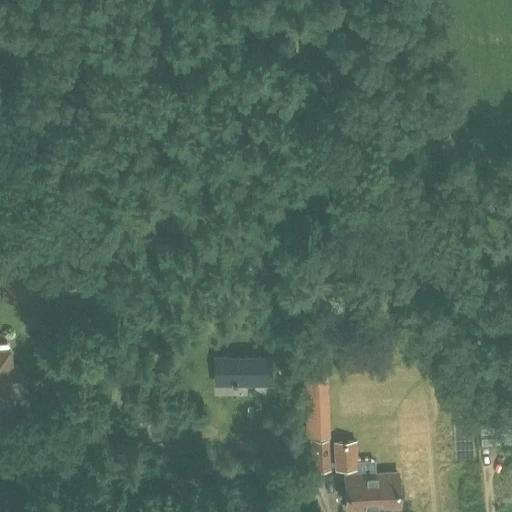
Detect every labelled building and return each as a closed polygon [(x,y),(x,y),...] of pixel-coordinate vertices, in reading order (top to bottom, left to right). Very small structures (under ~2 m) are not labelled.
[(0,268),(3,302),(28,300),(26,266),(0,268)] [(53,279),(54,294),(89,291),(88,276),(53,279)] [(0,347),(0,400),(15,399),(14,386),(20,385),(19,381),(19,365),(18,363),(13,364),(12,347),(0,347)] [(214,354),(214,385),(272,385),(272,354),(214,354)] [(161,370),(146,370),(146,382),(161,382),(161,370)] [(302,374),(303,391),(327,390),(327,373),(302,374)] [(304,400),(307,471),(331,470),(329,437),(325,437),(324,419),(323,398),(304,400)] [(511,421),(481,424),(483,448),(502,446),(501,439),(506,439),(506,446),(511,445),(511,421)] [(358,440),(338,441),(339,468),(349,468),(350,509),(402,506),(400,473),(360,474),(358,440)]
